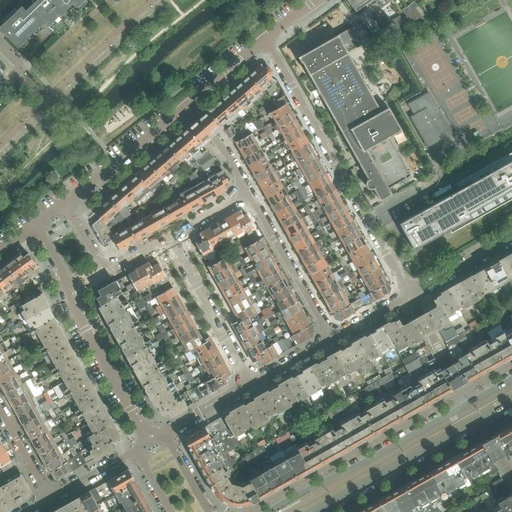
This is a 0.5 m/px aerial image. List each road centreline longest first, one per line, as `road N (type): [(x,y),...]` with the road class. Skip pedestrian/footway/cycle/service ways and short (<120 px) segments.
road 1 (residential): [(265,37),(409,295)]
road 2 (tertiary): [(469,403),(268,511)]
road 3 (tertiary): [(317,511),(479,420)]
road 4 (residential): [(251,385),(167,237)]
road 5 (residential): [(248,191),(332,339)]
road 6 (residential): [(149,442),(70,292)]
road 7 (residential): [(185,106),(63,202)]
road 8 (residential): [(409,295),(469,403)]
